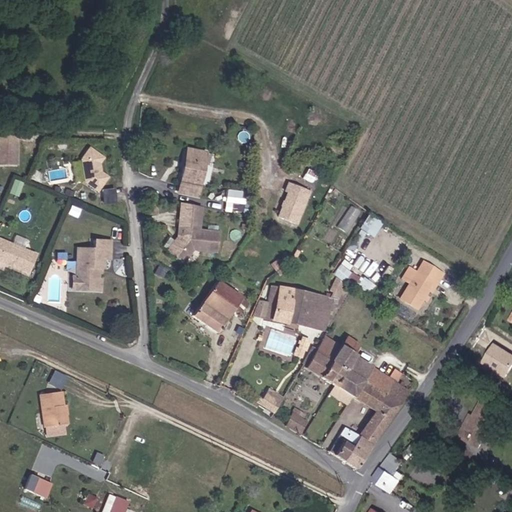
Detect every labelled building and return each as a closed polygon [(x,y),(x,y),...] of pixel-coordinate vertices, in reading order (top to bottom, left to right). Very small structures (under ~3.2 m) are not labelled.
[(26,164),(28,133),(8,132),(6,163),(26,164)] [(195,163),(198,147),(193,146),(189,162),(195,163)] [(103,190),(112,175),(105,171),(102,162),(106,156),(91,147),(84,160),(90,182),(103,190)] [(219,152),(198,147),(195,163),(189,162),(186,179),(191,180),(189,192),(209,196),(219,152)] [(313,188),(293,179),(289,189),(292,192),(283,215),(299,222),(313,188)] [(200,203),(185,199),(184,208),(191,210),(187,230),(186,230),(184,240),(178,238),(169,250),(185,261),(196,244),(218,249),(223,229),(196,224),(200,203)] [(191,210),(184,208),(178,238),(184,240),(186,230),(187,230),(191,210)] [(366,214),(360,229),(376,235),(381,219),(366,214)] [(38,271),(46,254),(4,235),(3,236),(0,242),(0,259),(4,262),(7,257),(38,271)] [(116,257),(116,241),(98,241),(98,249),(81,249),(80,274),(82,274),(82,288),(104,289),(104,266),(110,266),(110,256),(116,257)] [(240,255),(234,263),(230,269),(236,274),(246,259),(240,255)] [(342,261),(334,272),(344,280),(352,270),(342,261)] [(431,308),(436,299),(432,297),(445,275),(428,265),(406,302),(422,312),(427,305),(431,308)] [(219,283),(241,299),(245,293),(239,289),(245,280),(236,274),(230,269),(219,283)] [(351,272),(348,279),(361,284),(364,277),(351,272)] [(432,297),(436,299),(450,277),(445,275),(432,297)] [(219,283),(216,287),(197,312),(221,330),(242,300),(241,299),(219,283)] [(268,320),(324,329),(330,297),(273,288),(268,320)] [(327,330),(304,367),(333,386),(352,356),(336,346),(341,339),(327,330)] [(336,346),(352,356),(359,345),(343,335),(341,339),(336,346)] [(274,347),(288,356),(294,345),(281,336),(274,347)] [(511,350),(495,341),(483,362),(508,377),(511,370),(511,350)] [(352,356),(333,386),(350,397),(358,384),(384,400),(394,383),(352,356)] [(62,387),(66,373),(53,369),(50,383),(62,387)] [(358,384),(350,397),(373,412),(359,435),(372,444),(408,392),(394,383),(384,400),(358,384)] [(258,404),(275,412),(284,395),(267,387),(258,404)] [(76,397),(51,398),(53,429),(78,429),(76,397)] [(501,409),(484,402),(471,431),(490,438),(501,409)] [(289,411),(283,423),(296,430),(302,418),(289,411)] [(372,444),(359,435),(344,426),(330,451),(356,467),(372,444)] [(78,436),(78,429),(53,429),(54,437),(78,436)] [(490,438),(471,431),(469,437),(487,445),(490,438)] [(402,463),(388,454),(373,479),(384,488),(393,476),(402,463)] [(23,488),(46,497),(53,481),(30,472),(23,488)] [(400,481),(393,476),(384,488),(391,493),(400,481)] [(126,511),(132,500),(121,494),(114,510),(117,511),(126,511)]
